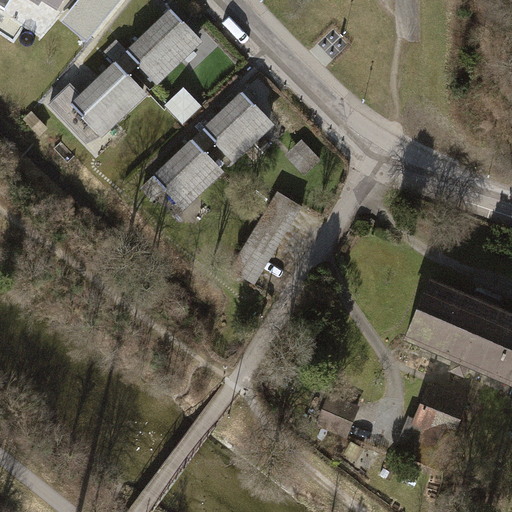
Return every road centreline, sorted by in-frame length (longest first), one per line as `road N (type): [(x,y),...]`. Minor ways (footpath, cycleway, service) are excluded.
road 1 (residential): [(511,202),(390,152),(335,112),(225,0)]
road 2 (track): [(325,247),(142,511)]
